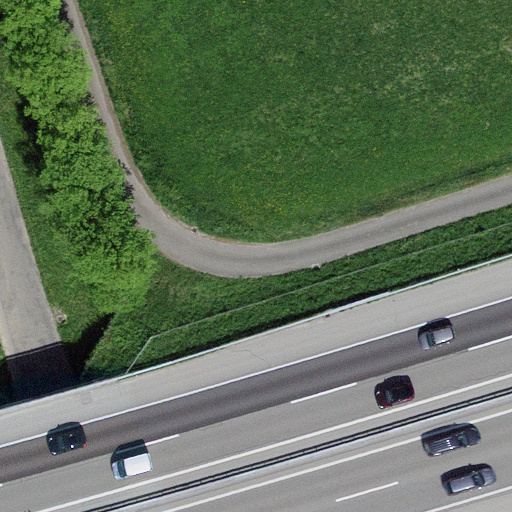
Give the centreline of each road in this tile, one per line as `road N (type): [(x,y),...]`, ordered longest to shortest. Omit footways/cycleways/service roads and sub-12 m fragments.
road 1 (track): [(64,0),(129,186),(154,225),(186,247),(216,258),(277,259),(511,188)]
road 2 (motorway): [(511,336),(0,484)]
road 3 (unclassified): [(0,223),(82,511)]
road 4 (motorway): [(295,511),(511,447)]
